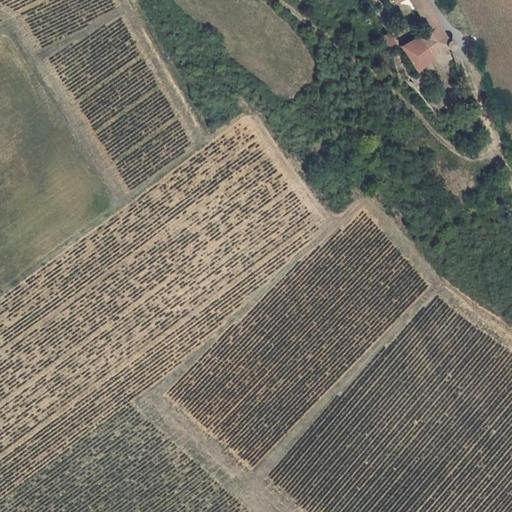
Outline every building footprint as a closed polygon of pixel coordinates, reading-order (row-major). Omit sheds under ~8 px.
[(419,19),(426,31),(437,25),(422,0),(409,0),(414,10),(413,10),(418,19),(419,19)] [(437,25),(426,31),(415,37),(430,59),(445,48),(444,47),(443,45),(444,43),(445,42),(446,42),(437,25)] [(385,45),(387,45),(392,42),(387,33),(380,36),(385,45)] [(430,59),(415,37),(397,47),(413,72),(430,59)] [(448,41),(446,42),(445,42),(444,43),(443,45),(444,47),(445,48),(446,49),(447,50),(449,50),(451,49),(452,47),(452,45),(452,43),(450,42),(448,41)]
